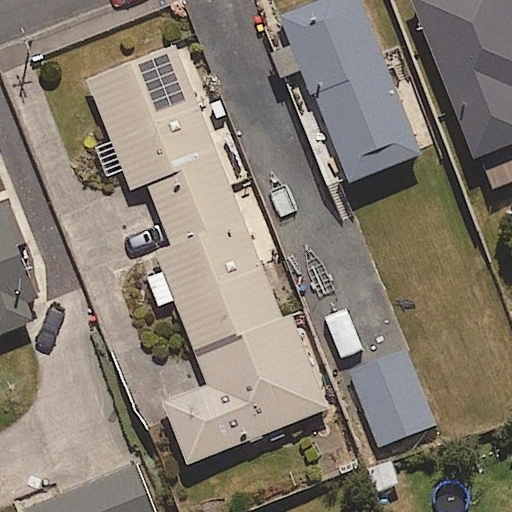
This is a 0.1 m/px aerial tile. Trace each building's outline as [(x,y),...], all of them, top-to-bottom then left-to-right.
[(427,154),(364,0),(313,0),(275,16),(345,187),(427,154)] [(511,0),(412,0),(475,160),(511,145),(511,0)] [(157,308),(176,301),(198,355),(156,371),(192,465),(330,410),(292,314),(304,309),(221,98),(200,107),(177,48),(90,82),(133,192),(148,186),(172,247),(157,253),(164,270),(145,277),(157,308)] [(0,336),(37,322),(30,304),(40,300),(4,209),(0,210),(0,336)] [(402,340),(347,363),(381,445),(436,422),(402,340)] [(156,511),(138,466),(25,510),(25,511),(156,511)]
